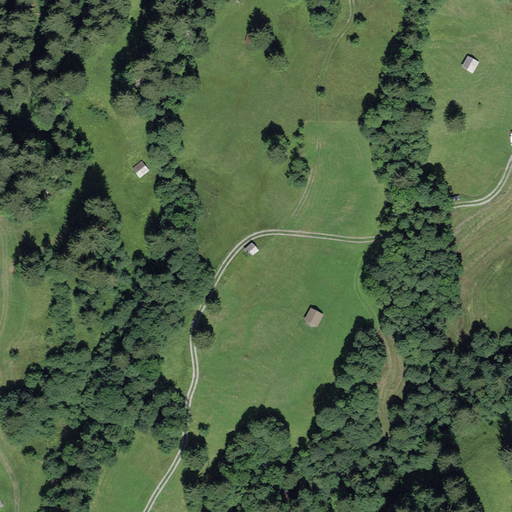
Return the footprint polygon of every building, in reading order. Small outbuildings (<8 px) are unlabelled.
[(246,29),(245,43),(258,45),(260,31),(246,29)] [(467,55),(460,67),(473,73),(479,62),(467,55)] [(131,169),(139,179),(149,171),(141,161),(131,169)] [(252,241),(243,249),(250,257),(259,249),(252,241)] [(310,308),(304,321),(317,327),(323,314),(310,308)]
